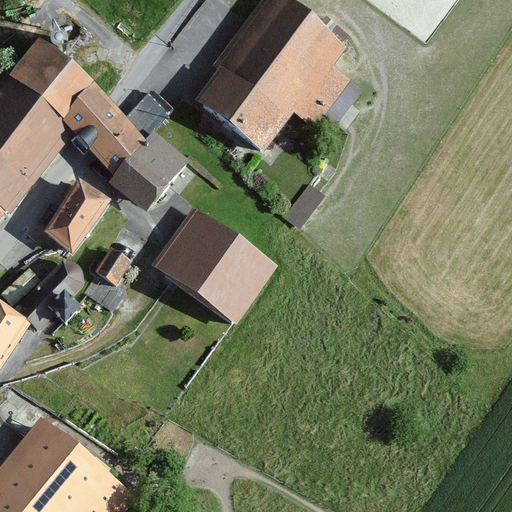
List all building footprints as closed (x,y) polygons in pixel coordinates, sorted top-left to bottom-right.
[(291,0),(266,0),(192,96),(262,150),(293,111),(313,126),(352,77),(333,62),(348,43),(291,0)] [(93,78),(36,32),(8,74),(39,95),(71,131),(79,139),(84,144),(111,173),(143,139),(116,106),(111,100),(93,78)] [(39,95),(8,74),(0,83),(0,206),(1,207),(6,212),(71,131),(39,95)] [(143,139),(111,173),(107,179),(146,209),(189,159),(155,128),(143,139)] [(108,198),(76,176),(39,229),(71,251),(108,198)] [(311,182),(286,213),(301,225),(326,193),(311,182)] [(192,205),(151,265),(236,323),(276,263),(192,205)] [(108,246),(93,269),(116,283),(131,261),(108,246)] [(62,258),(14,307),(26,319),(36,329),(55,310),(64,319),(80,303),(72,295),(84,283),(82,271),(77,262),(62,258)] [(0,366),(26,319),(0,301),(0,366)] [(0,511),(124,511),(137,497),(39,415),(0,461),(0,511)]
